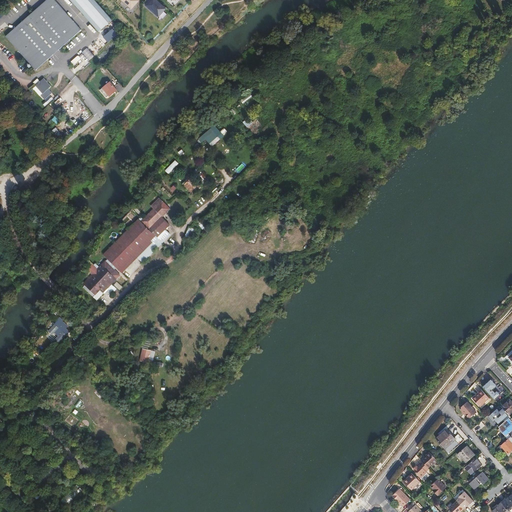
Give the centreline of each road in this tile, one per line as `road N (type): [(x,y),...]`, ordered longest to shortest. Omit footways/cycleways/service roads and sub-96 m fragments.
road 1 (residential): [(210,0),(103,115),(3,189),(9,200),(0,216)]
road 2 (unknown): [(212,171),(218,193),(172,239),(169,259),(126,282),(86,324)]
